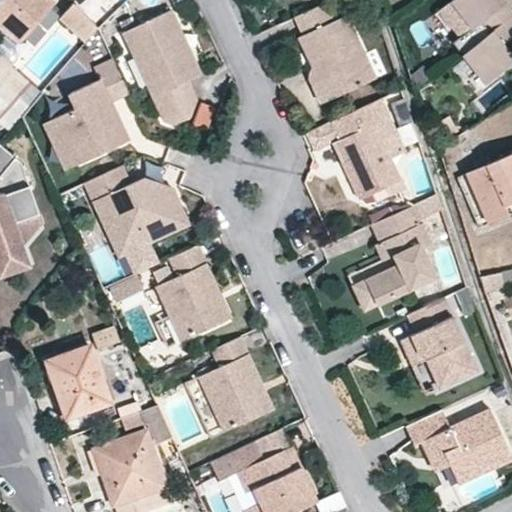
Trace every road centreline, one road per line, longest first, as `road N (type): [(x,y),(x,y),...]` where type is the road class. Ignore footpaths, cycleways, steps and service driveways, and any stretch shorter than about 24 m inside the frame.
road 1 (residential): [(376,511),(251,247)]
road 2 (residential): [(251,247),(290,181),(263,105)]
road 3 (residential): [(263,105),(226,174),(225,193),(251,247)]
